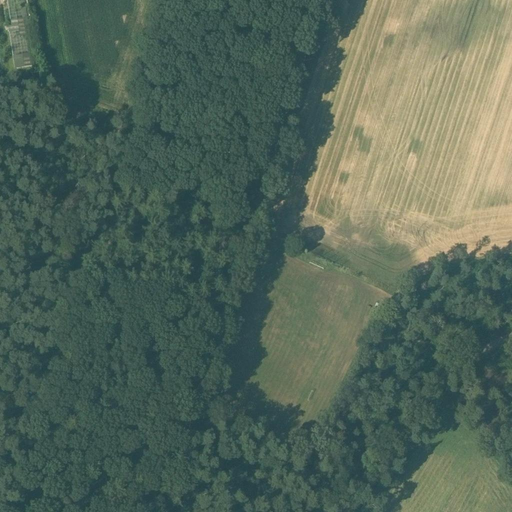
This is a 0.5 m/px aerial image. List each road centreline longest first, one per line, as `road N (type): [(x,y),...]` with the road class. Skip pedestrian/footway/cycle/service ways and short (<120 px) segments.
road 1 (track): [(318,0),(182,418),(170,511)]
road 2 (track): [(358,511),(437,396),(511,321)]
